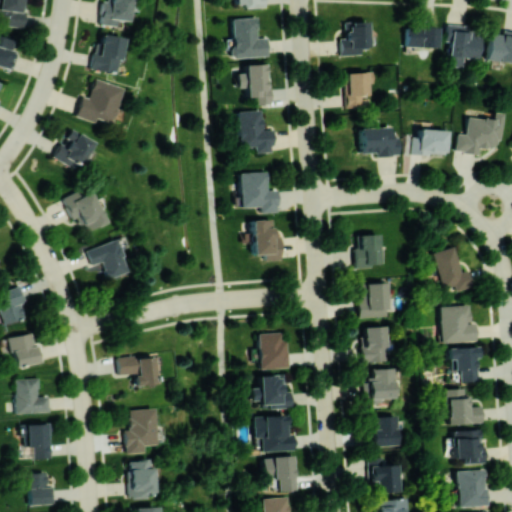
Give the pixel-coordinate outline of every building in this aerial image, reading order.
[(0,0),(0,12),(5,13),(3,24),(18,27),(22,0),(0,0)] [(99,0),(97,24),(113,25),(114,18),(126,20),(127,0),(106,0),(107,1),(101,0),(99,0)] [(229,17),(231,57),(265,55),(264,37),(255,37),(254,16),(229,17)] [(339,54),(359,53),(359,48),(366,48),(365,20),(343,21),(343,38),(338,38),(339,54)] [(476,58),(477,27),(443,25),(443,40),(447,40),(446,65),(462,66),(462,57),(476,58)] [(436,26),(403,26),(402,46),(436,47),(436,26)] [(484,59),(511,61),(511,30),(500,29),(499,33),(487,32),(484,59)] [(121,37),(99,32),(97,42),(93,42),(88,67),(114,72),(121,37)] [(0,66),(10,69),(16,50),(11,49),(14,39),(0,35),(0,66)] [(235,72),(235,87),(243,86),(244,96),(253,96),(253,103),(267,103),(266,63),(242,63),(242,72),(235,72)] [(343,72),(345,107),(359,106),(359,92),(370,92),(369,71),(343,72)] [(79,95),(73,116),(92,121),(93,118),(110,122),(120,86),(92,78),(86,97),(79,95)] [(236,146),(253,145),(253,152),(271,151),(270,128),(260,129),(259,109),(235,110),(236,146)] [(464,116),(462,133),(454,132),(452,151),(476,153),(477,147),(496,148),(500,112),(491,111),(491,118),(464,116)] [(357,127),(358,152),(374,152),(374,155),(397,154),(397,136),(389,137),(388,126),(357,127)] [(90,140),(66,127),(51,156),(75,169),(90,140)] [(444,129),(415,128),(415,134),(404,133),(403,152),(443,154),(444,129)] [(236,172),(237,206),(257,206),(257,212),(274,211),(274,189),(264,189),(264,171),(236,172)] [(87,189),(76,194),(74,190),(59,196),(69,219),(75,216),(81,231),(101,222),(87,189)] [(248,219),(249,254),(261,253),(262,259),(278,259),(277,234),(271,234),(270,218),(248,219)] [(352,265),(377,265),(376,233),(355,234),(356,249),(352,249),(352,265)] [(125,271),(116,239),(84,248),(88,264),(100,261),(104,277),(125,271)] [(430,251),(442,293),(469,285),(464,269),(459,271),(451,245),(430,251)] [(355,282),(356,316),(386,315),(385,281),(355,282)] [(0,289),(0,297),(2,304),(0,305),(0,314),(3,323),(24,317),(19,303),(25,301),(19,283),(0,289)] [(437,305),(438,341),(473,340),(472,322),(467,322),(466,304),(437,305)] [(361,326),(362,346),(359,346),(359,361),(385,360),(383,325),(361,326)] [(286,366),(285,341),(277,341),(276,331),(255,332),(257,367),(286,366)] [(12,365),(40,360),(38,343),(32,344),(30,332),(7,335),(12,365)] [(444,346),(444,358),(450,358),(451,369),(458,369),(458,381),(475,380),(474,345),(444,346)] [(153,383),(150,354),(114,358),(116,374),(131,373),(132,385),(153,383)] [(391,367),(368,368),(368,376),(361,377),(362,403),(379,402),(379,397),(392,397),(391,367)] [(288,405),(287,390),(282,391),(281,373),(256,374),(256,387),(249,387),(249,399),(258,399),(258,406),(288,405)] [(13,378),(14,412),(46,411),(46,395),(36,395),(35,377),(13,378)] [(478,422),(477,405),(468,405),(467,394),(460,394),(460,387),(443,388),(445,423),(478,422)] [(154,443),(152,407),(125,408),(126,428),(121,429),(123,452),(142,451),(141,444),(154,443)] [(289,449),(287,413),(251,415),(252,437),(259,436),(259,450),(289,449)] [(395,444),(394,414),(370,415),(371,445),(395,444)] [(47,457),(46,422),(24,423),(24,446),(31,446),(32,458),(47,457)] [(460,463),(480,462),(479,428),(450,429),(451,457),(460,456),(460,463)] [(260,456),(261,478),(277,477),(277,490),(294,489),(293,455),(260,456)] [(395,463),(381,464),(381,456),(366,457),(367,481),(375,480),(375,491),(397,490),(395,463)] [(151,496),(150,458),(125,459),(126,497),(151,496)] [(454,469),(455,505),(483,504),(482,468),(454,469)] [(24,472),(26,504),(52,503),(51,485),(44,485),(43,471),(24,472)] [(259,496),(259,511),(285,511),(285,496),(259,496)] [(406,511),(406,498),(375,499),(375,511),(406,511)]
